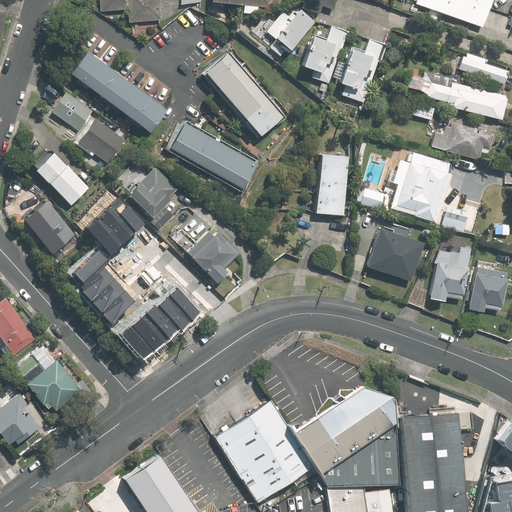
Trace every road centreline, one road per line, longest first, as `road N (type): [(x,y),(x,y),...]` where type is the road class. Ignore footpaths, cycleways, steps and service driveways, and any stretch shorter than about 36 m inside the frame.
road 1 (tertiary): [(511,381),(370,323),(307,311),(246,334),(141,407)]
road 2 (residential): [(141,407),(0,241)]
road 3 (tertiary): [(141,407),(1,511)]
road 4 (residential): [(0,134),(46,0)]
